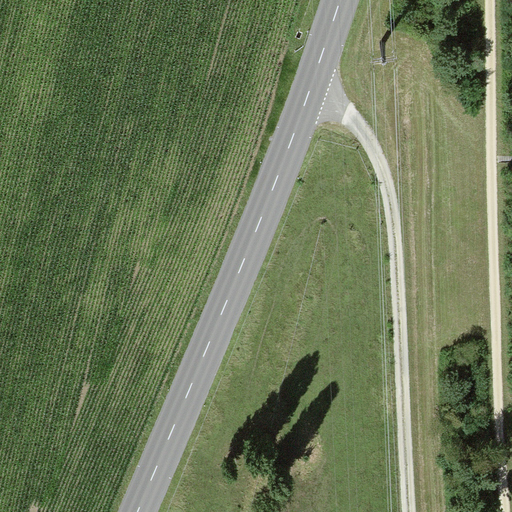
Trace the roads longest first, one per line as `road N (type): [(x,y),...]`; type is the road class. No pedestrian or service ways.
road 1 (tertiary): [(340,0),(261,217),(137,511)]
road 2 (track): [(487,0),(501,511)]
road 3 (track): [(404,511),(387,203),(358,135),(308,94)]
